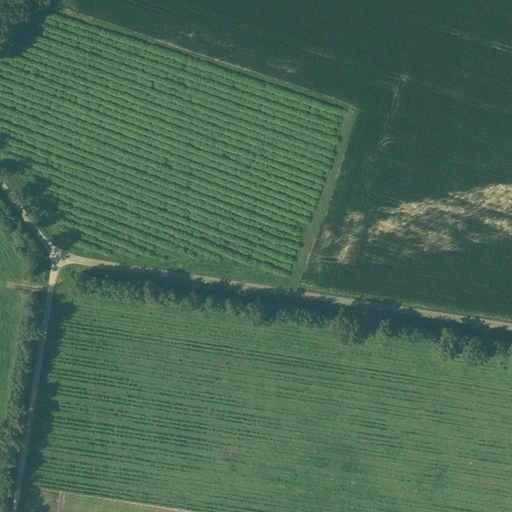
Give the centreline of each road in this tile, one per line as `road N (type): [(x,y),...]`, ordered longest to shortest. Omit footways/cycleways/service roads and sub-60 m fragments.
road 1 (unclassified): [(55,252),(511,327)]
road 2 (unclassified): [(55,252),(13,511)]
